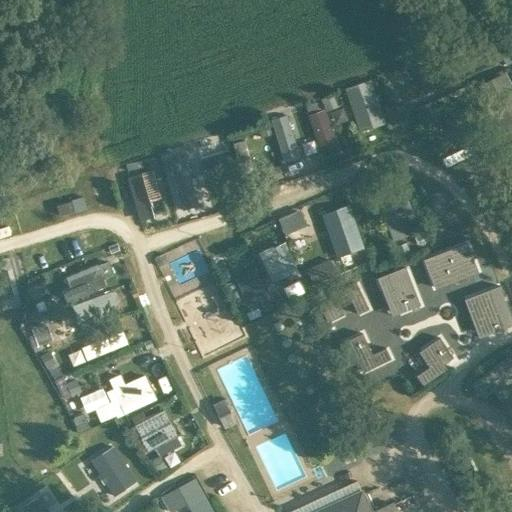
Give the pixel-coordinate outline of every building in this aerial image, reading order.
[(361,130),(387,121),(371,77),(345,86),(361,130)] [(511,94),(497,103),(511,131),(511,94)] [(323,155),(341,149),(327,107),(309,113),(323,155)] [(306,135),(305,124),(278,126),(281,158),(296,156),(294,136),(306,135)] [(201,160),(206,177),(235,167),(230,151),(201,160)] [(185,207),(202,202),(186,155),(169,160),(185,207)] [(142,174),(129,178),(140,217),(154,213),(149,196),(160,193),(156,179),(144,182),(142,174)] [(392,238),(419,230),(408,191),(380,200),(392,238)] [(350,202),(322,212),(337,254),(365,245),(350,202)] [(272,282),(286,276),(287,279),(300,274),(287,239),(260,249),(272,282)] [(108,288),(104,277),(116,273),(110,258),(62,277),(72,302),(108,288)] [(324,262),(310,268),(316,281),(330,275),(324,262)] [(406,265),(377,276),(381,287),(388,284),(398,312),(409,308),(399,279),(410,275),(406,265)] [(238,274),(247,304),(261,300),(264,310),(272,308),(261,268),(238,274)] [(0,297),(15,293),(9,270),(0,272),(0,297)] [(410,306),(420,302),(411,277),(402,280),(410,306)] [(74,309),(82,322),(117,300),(109,287),(74,309)] [(360,313),(371,308),(362,288),(351,294),(360,313)] [(31,325),(40,345),(54,339),(46,319),(31,325)] [(74,364),(130,342),(125,329),(69,351),(74,364)] [(441,335),(405,359),(421,384),(448,367),(445,361),(454,355),(441,335)] [(511,351),(471,381),(490,406),(511,390),(511,351)] [(97,406),(100,417),(158,401),(150,374),(107,386),(112,402),(97,406)] [(106,388),(82,392),(85,408),(109,404),(106,388)] [(326,394),(298,409),(315,442),(343,428),(326,394)] [(225,426),(236,421),(225,399),(214,404),(225,426)] [(156,446),(159,452),(182,440),(165,407),(129,425),(142,452),(156,446)] [(136,478),(112,444),(91,458),(115,492),(136,478)] [(193,511),(213,511),(216,510),(196,474),(178,484),(193,511)] [(294,507),(295,511),(307,511),(362,488),(358,480),(294,507)] [(161,494),(166,511),(184,511),(188,511),(180,488),(161,494)] [(400,511),(396,499),(373,508),(366,490),(309,511),(400,511)] [(17,511),(51,511),(40,494),(15,509),(17,511)]
